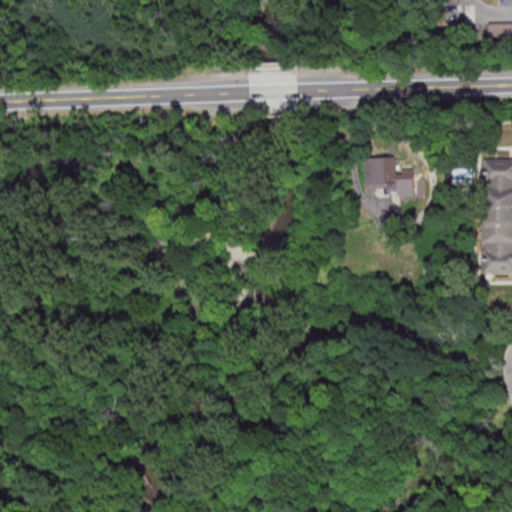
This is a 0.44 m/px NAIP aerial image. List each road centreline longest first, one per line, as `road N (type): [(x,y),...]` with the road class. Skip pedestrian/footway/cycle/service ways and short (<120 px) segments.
road 1 (tertiary): [(250,94),(0,102)]
road 2 (tertiary): [(511,85),(300,92)]
